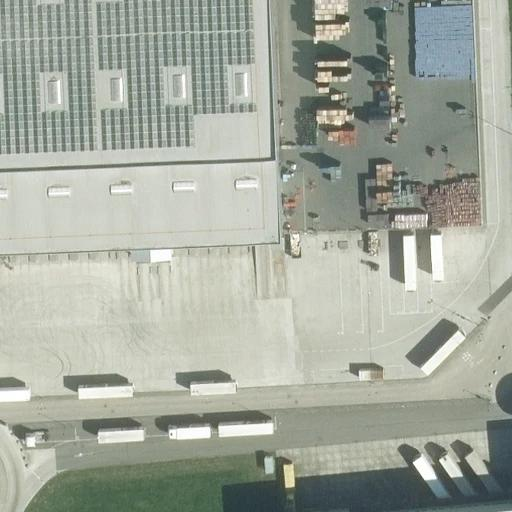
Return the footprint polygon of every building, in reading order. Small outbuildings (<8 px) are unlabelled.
[(0,0),(0,244),(183,237),(184,253),(224,252),(223,236),(283,233),(273,0),(0,0)] [(418,26),(459,25),(458,4),(417,5),(418,26)] [(459,78),(460,102),(477,102),(477,78),(459,78)] [(346,107),(345,88),(342,89),(343,101),(325,102),(324,88),(316,88),(317,111),(328,111),(328,108),(346,107)] [(459,115),(459,221),(473,221),(473,195),(480,195),(480,124),(478,124),(478,115),(459,115)] [(511,511),(511,493),(311,511),(511,511)]
